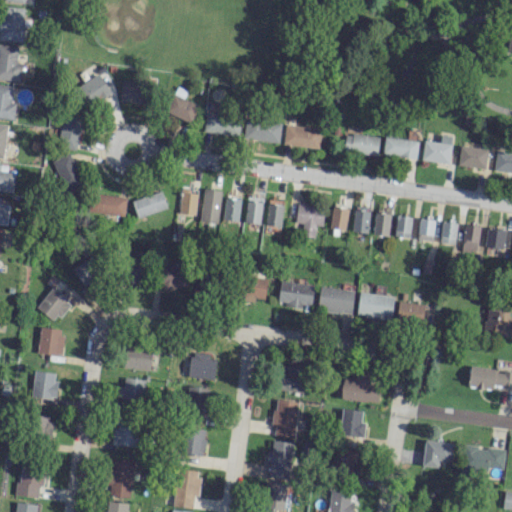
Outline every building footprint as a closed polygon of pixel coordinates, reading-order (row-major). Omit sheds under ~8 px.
[(23,7),(0,5),(0,40),(21,41),(23,7)] [(21,63),(16,63),(18,46),(0,44),(0,79),(20,81),(21,63)] [(110,92),(98,73),(75,88),(87,107),(110,92)] [(148,82),(120,82),(120,101),(147,102),(148,82)] [(0,117),(12,119),(14,103),(9,102),(11,85),(0,83),(0,117)] [(164,111),(190,123),(199,105),(183,98),(186,90),(176,85),(164,111)] [(57,146),(79,149),(85,117),(63,113),(57,146)] [(239,134),(240,115),(204,113),(204,133),(239,134)] [(278,142),(281,121),(245,118),(243,138),(278,142)] [(318,147),(320,128),(284,125),(282,144),(318,147)] [(376,155),(379,137),(345,133),(343,151),(376,155)] [(439,142),(423,140),(421,160),(448,162),(451,136),(440,135),(439,142)] [(418,141),(384,136),(382,153),(415,158),(418,141)] [(487,147),(459,145),(457,165),(485,168),(487,147)] [(493,171),(511,171),(511,152),(494,152),(493,171)] [(51,160),(65,193),(83,186),(69,153),(51,160)] [(0,190),(12,192),(14,172),(0,170),(0,190)] [(221,190),(202,188),(199,221),(217,223),(221,190)] [(197,191),(180,189),(178,213),(195,215),(197,191)] [(137,217),(167,207),(161,190),(131,200),(137,217)] [(124,214),(125,196),(86,194),(86,212),(124,214)] [(262,198),(247,196),(243,221),(259,224),(262,198)] [(240,198),(223,198),(223,220),(239,220),(240,198)] [(283,202),(267,200),(264,225),(280,227),(283,202)] [(0,223),(6,224),(8,204),(0,203),(0,223)] [(323,205),(296,204),(295,222),(302,223),(301,236),(314,237),(314,225),(322,225),(323,205)] [(348,209),(332,206),(328,228),(344,230),(348,209)] [(368,210),(352,209),(351,232),(368,232),(368,210)] [(372,234),(388,235),(389,213),(373,212),(372,234)] [(393,235),(408,238),(412,217),(396,214),(393,235)] [(416,239),(432,240),(434,219),(418,218),(416,239)] [(438,241),(454,244),(457,223),(441,220),(438,241)] [(459,250),(475,253),(479,226),(464,224),(459,250)] [(507,249),(510,230),(486,227),(483,246),(507,249)] [(159,288),(183,289),(185,245),(167,245),(166,264),(160,263),(159,288)] [(105,271),(94,254),(72,268),(83,285),(105,271)] [(254,302),(254,297),(263,299),(267,278),(245,275),(241,300),(254,302)] [(277,304),(301,306),(301,304),(311,305),(313,283),(279,281),(277,304)] [(70,301),(51,286),(36,307),(55,322),(70,301)] [(350,314),(354,291),(319,286),(316,310),(350,314)] [(391,319),(393,295),(358,292),(356,316),(391,319)] [(395,323),(421,325),(423,303),(397,301),(395,323)] [(511,332),(511,322),(508,322),(508,311),(485,309),(484,334),(511,335),(511,332)] [(36,352),(59,355),(63,330),(40,326),(36,352)] [(149,369),(150,348),(123,347),(122,368),(149,369)] [(215,355),(190,353),(188,377),(213,379),(215,355)] [(494,369),(470,365),(467,386),(492,389),(492,384),(511,387),(511,379),(511,360),(495,358),(494,369)] [(300,392),(302,366),(277,364),(276,390),(300,392)] [(56,373),(33,370),(31,396),(54,398),(56,373)] [(375,403),(380,378),(353,373),(352,379),(342,378),(339,397),(375,403)] [(118,405),(141,406),(142,378),(123,378),(123,387),(119,386),(118,405)] [(206,387),(187,386),(186,415),(205,415),(206,387)] [(297,401),(276,399),(273,435),(294,437),(297,401)] [(361,409),(340,409),(339,435),(363,436),(364,422),(361,421),(361,409)] [(52,418),(35,417),(34,435),(51,436),(52,418)] [(137,422),(115,419),(111,443),(133,446),(137,422)] [(184,428),(183,453),(204,454),(204,428),(184,428)] [(290,441),(271,440),(270,450),(263,450),(263,463),(268,463),(267,477),(288,478),(290,441)] [(437,466),(437,460),(451,461),(451,441),(423,440),(422,466),(437,466)] [(504,449),(463,445),(460,470),(486,473),(486,467),(502,469),(504,449)] [(355,449),(333,452),(336,475),(359,472),(355,449)] [(130,497),(132,460),(111,459),(110,496),(130,497)] [(41,463),(20,463),(20,480),(15,480),(14,495),(40,496),(41,463)] [(197,470),(176,469),(174,506),(195,507),(197,470)] [(285,482),(263,481),(262,508),(284,509),(285,482)] [(327,511),(350,511),(352,501),(349,501),(350,492),(330,489),(327,511)] [(502,508),(511,508),(511,491),(503,491),(502,508)] [(126,511),(127,503),(107,501),(106,511),(100,511),(126,511)] [(34,511),(35,504),(15,502),(13,511),(34,511)]
